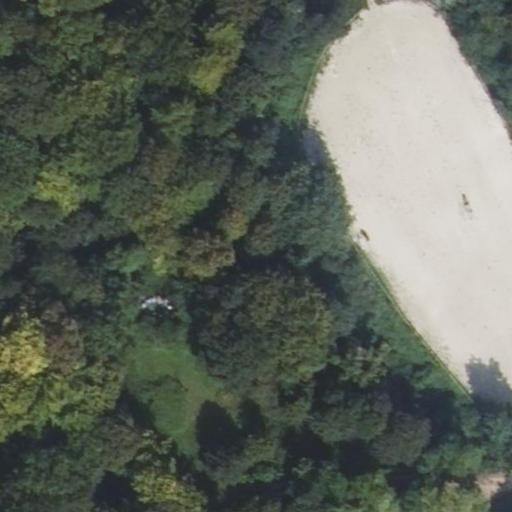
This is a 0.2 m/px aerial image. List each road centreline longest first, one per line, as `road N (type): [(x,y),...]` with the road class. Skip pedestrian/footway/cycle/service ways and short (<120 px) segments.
road 1 (track): [(0,104),(511,445)]
road 2 (unclassified): [(109,511),(216,495),(511,484)]
